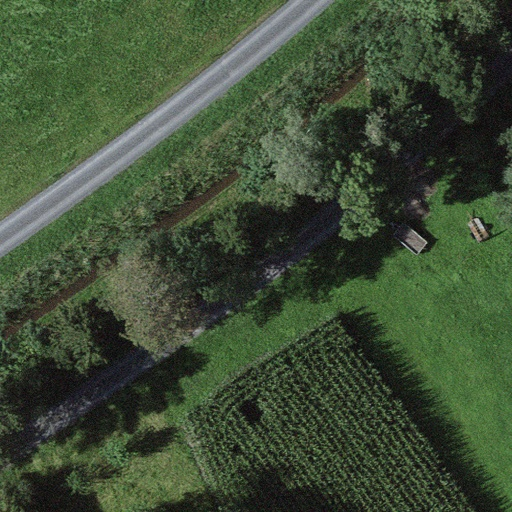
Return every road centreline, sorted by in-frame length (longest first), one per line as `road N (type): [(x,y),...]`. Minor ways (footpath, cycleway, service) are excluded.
road 1 (track): [(511,55),(232,301),(0,461)]
road 2 (track): [(294,0),(145,136),(0,236)]
